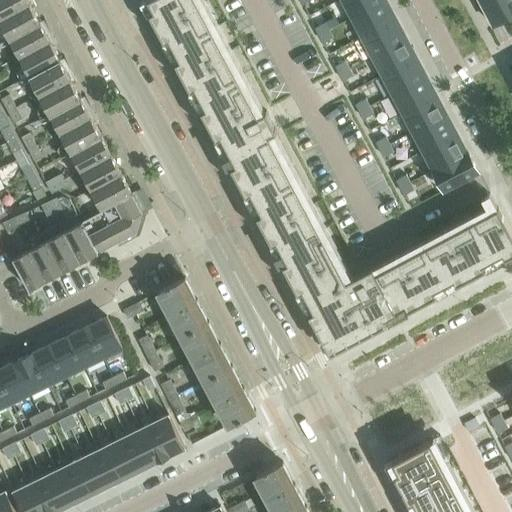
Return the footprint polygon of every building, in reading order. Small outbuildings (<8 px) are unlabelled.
[(0,0),(0,18),(32,0),(0,0)] [(40,22),(32,8),(37,4),(34,0),(32,0),(0,18),(0,19),(10,38),(40,22)] [(144,0),(218,138),(232,165),(331,351),(388,321),(408,310),(511,255),(511,232),(498,207),(490,212),(425,246),(422,241),(374,267),(373,265),(347,279),(309,206),(314,203),(275,130),(277,129),(267,110),(265,111),(245,72),(239,75),(199,0),(144,0)] [(343,0),(352,16),(348,18),(348,19),(384,0),(343,0)] [(386,0),(384,0),(348,19),(359,38),(396,18),(386,0)] [(511,0),(490,0),(483,4),(493,23),(511,13),(511,0)] [(396,18),(359,38),(359,39),(363,37),(373,55),(406,37),(396,18)] [(20,56),(55,37),(52,32),(47,35),(40,22),(10,38),(20,56)] [(325,22),(316,27),(320,35),(329,29),(325,22)] [(329,29),(320,35),(324,42),(333,37),(329,29)] [(59,58),(55,49),(52,45),(58,42),(55,37),(20,56),(29,74),(59,58)] [(406,37),(373,55),(383,74),(416,57),(406,37)] [(416,57),(383,74),(393,92),(388,95),(389,96),(427,76),(416,57)] [(40,95),(75,75),(72,70),(67,72),(59,58),(29,74),(40,95)] [(346,60),(336,65),(340,73),(350,68),(346,60)] [(350,68),(340,73),(344,80),(354,75),(350,68)] [(81,98),(73,83),(78,80),(75,75),(40,95),(51,115),(81,98)] [(427,76),(389,96),(399,115),(437,95),(427,76)] [(16,106),(9,94),(1,98),(8,111),(16,106)] [(437,95),(399,115),(400,116),(404,113),(413,131),(409,133),(409,134),(447,114),(437,95)] [(61,133),(96,113),(93,108),(88,111),(81,98),(51,115),(61,133)] [(366,98),(356,103),(360,111),(370,106),(366,98)] [(23,118),(16,106),(8,111),(15,123),(23,118)] [(370,106),(360,111),(364,118),(374,113),(370,106)] [(101,136),(93,121),(98,118),(96,113),(61,133),(71,152),(101,136)] [(447,114),(409,134),(419,153),(457,133),(447,114)] [(16,137),(10,125),(2,130),(8,141),(16,137)] [(37,144),(30,132),(22,137),(28,149),(37,144)] [(457,133),(419,153),(420,154),(424,152),(434,169),(468,151),(468,150),(467,151),(457,133)] [(111,154),(101,136),(71,152),(81,171),(111,154)] [(386,136),(377,141),(381,149),(390,144),(386,136)] [(22,148),(16,137),(8,141),(13,153),(22,148)] [(43,156),(37,144),(28,149),(35,161),(43,156)] [(390,144),(381,149),(385,156),(394,151),(390,144)] [(468,151),(434,169),(444,190),(479,171),(468,151)] [(121,173),(111,154),(81,171),(91,189),(121,173)] [(22,169),(28,179),(36,175),(31,164),(22,169)] [(131,192),(121,173),(91,189),(101,208),(131,192)] [(49,187),(64,179),(61,174),(46,182),(49,187)] [(407,174),(397,180),(401,187),(410,182),(407,174)] [(43,186),(36,175),(28,179),(34,191),(43,186)] [(68,185),(64,179),(49,187),(52,193),(68,185)] [(410,182),(401,187),(405,195),(414,189),(410,182)] [(137,232),(142,212),(131,192),(101,208),(102,211),(101,211),(117,242),(137,232)] [(63,209),(58,197),(50,200),(55,213),(63,209)] [(55,213),(50,200),(42,204),(47,216),(55,213)] [(30,220),(26,211),(14,217),(19,225),(30,220)] [(117,242),(101,211),(83,221),(99,252),(117,242)] [(19,225),(14,217),(3,222),(7,230),(19,225)] [(99,252),(83,221),(81,222),(65,231),(81,261),(99,252)] [(81,261),(65,231),(48,240),(64,270),(81,261)] [(64,270),(48,240),(31,249),(47,279),(64,270)] [(47,279),(31,249),(13,258),(29,289),(47,279)] [(196,300),(184,277),(158,291),(170,313),(196,300)] [(208,322),(196,300),(170,313),(182,336),(208,322)] [(145,310),(140,301),(133,304),(138,314),(145,310)] [(138,314),(133,304),(124,309),(128,319),(138,314)] [(107,315),(88,325),(103,356),(123,347),(107,315)] [(220,344),(208,322),(182,336),(194,358),(220,344)] [(88,325),(70,334),(85,365),(103,356),(88,325)] [(70,334),(51,343),(67,374),(85,365),(70,334)] [(152,342),(148,334),(139,339),(143,347),(152,342)] [(156,350),(152,342),(143,347),(147,355),(156,350)] [(51,343),(33,351),(48,383),(67,374),(51,343)] [(232,367),(220,344),(194,358),(206,381),(232,367)] [(160,358),(156,350),(147,355),(151,363),(160,358)] [(33,351),(15,360),(30,392),(48,383),(33,351)] [(165,366),(160,358),(151,363),(155,371),(165,366)] [(15,360),(0,367),(0,376),(12,401),(30,392),(15,360)] [(244,389),(232,367),(206,381),(218,403),(244,389)] [(124,371),(113,376),(117,384),(127,378),(124,371)] [(152,375),(144,378),(149,389),(156,385),(152,375)] [(0,376),(0,406),(12,401),(0,376)] [(113,376),(103,382),(106,389),(117,384),(113,376)] [(175,387),(171,379),(161,383),(165,392),(175,387)] [(129,386),(122,389),(127,399),(134,396),(129,386)] [(179,395),(175,387),(165,392),(170,400),(179,395)] [(87,389),(77,395),(80,402),(91,396),(87,389)] [(122,389),(116,392),(121,403),(127,399),(122,389)] [(256,411),(244,389),(218,403),(230,425),(256,411)] [(77,395),(66,400),(70,407),(80,402),(77,395)] [(183,402),(179,395),(170,400),(173,407),(183,402)] [(101,400),(94,403),(99,413),(106,410),(101,400)] [(188,410),(183,402),(173,407),(177,415),(188,410)] [(94,403),(88,406),(93,417),(99,413),(94,403)] [(51,407),(40,412),(44,420),(54,415),(51,407)] [(201,411),(191,416),(196,425),(205,419),(201,411)] [(40,412),(30,418),(33,425),(44,420),(40,412)] [(170,413),(155,421),(170,453),(186,446),(170,413)] [(500,413),(491,418),(495,425),(504,420),(500,413)] [(73,414),(66,417),(71,427),(78,424),(73,414)] [(196,425),(191,416),(180,421),(186,431),(196,425)] [(66,417),(60,420),(65,430),(71,427),(66,417)] [(475,417),(465,422),(469,431),(480,425),(475,417)] [(504,420),(495,425),(499,433),(508,428),(504,420)] [(155,421),(141,428),(156,460),(170,453),(155,421)] [(14,425),(3,431),(7,438),(18,433),(14,425)] [(45,427),(38,430),(43,441),(50,437),(45,427)] [(141,428),(127,435),(142,467),(156,460),(141,428)] [(38,430),(32,434),(37,444),(43,441),(38,430)] [(127,435),(113,442),(128,474),(142,467),(127,435)] [(389,461),(388,462),(414,511),(476,511),(442,447),(437,436),(431,439),(426,442),(422,444),(402,454),(399,456),(389,461)] [(16,441),(10,444),(15,454),(22,451),(16,441)] [(113,442),(99,448),(114,481),(128,474),(113,442)] [(10,444),(3,447),(9,458),(15,454),(10,444)] [(99,448),(85,455),(100,488),(114,481),(99,448)] [(85,455),(71,462),(86,495),(100,488),(85,455)] [(71,462),(57,469),(72,502),(86,495),(71,462)] [(294,485),(282,462),(256,476),(268,499),(294,485)] [(57,469),(43,476),(58,509),(72,502),(57,469)] [(43,476),(29,483),(42,511),(51,511),(58,509),(43,476)] [(42,511),(29,483),(14,490),(24,511),(42,511)] [(296,511),(306,507),(294,485),(268,499),(275,511),(296,511)] [(19,511),(8,489),(0,492),(0,511),(19,511)] [(244,511),(250,509),(245,499),(237,504),(241,511),(244,511)]
